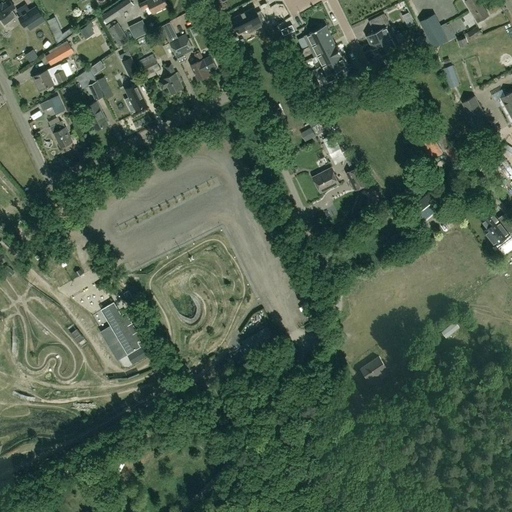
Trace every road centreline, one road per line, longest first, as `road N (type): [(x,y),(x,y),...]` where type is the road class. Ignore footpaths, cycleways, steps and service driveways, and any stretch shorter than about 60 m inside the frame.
road 1 (residential): [(371,397),(323,332),(338,304),(332,277),(241,87)]
road 2 (residential): [(0,76),(53,179),(241,87)]
road 3 (track): [(179,511),(227,470),(323,332)]
road 4 (track): [(371,397),(400,443),(418,453),(511,386)]
